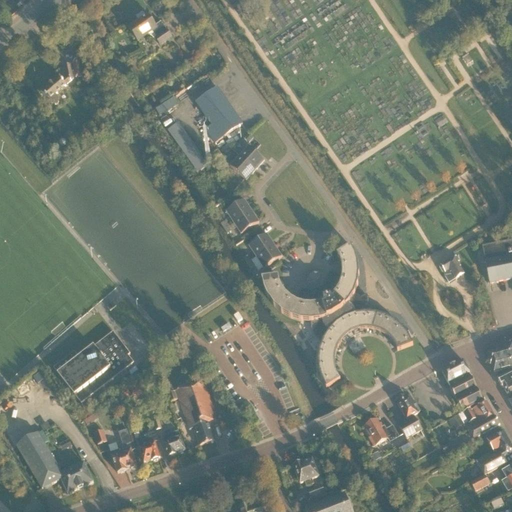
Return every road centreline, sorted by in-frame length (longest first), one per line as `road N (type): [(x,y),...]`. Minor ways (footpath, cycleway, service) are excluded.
road 1 (tertiary): [(263,449),(79,511)]
road 2 (unclassified): [(293,151),(185,0)]
road 3 (residential): [(348,231),(328,236),(276,226),(255,190),(293,151)]
road 4 (unclassified): [(439,362),(348,231)]
road 5 (tertiary): [(312,430),(439,362)]
